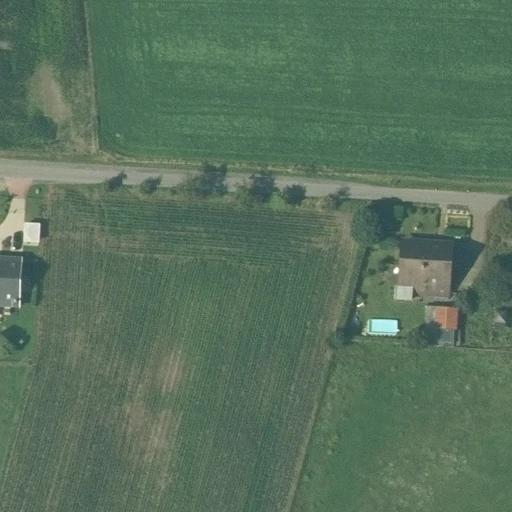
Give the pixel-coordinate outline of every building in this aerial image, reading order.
[(370,219),(369,242),(382,242),(383,220),(370,219)] [(446,247),(403,245),(402,264),(380,263),(379,287),(395,288),(394,300),(413,301),(413,293),(448,295),(449,277),(445,277),(446,247)] [(20,263),(0,261),(0,305),(18,307),(20,263)] [(458,274),(456,296),(480,298),(482,276),(458,274)] [(455,311),(425,309),(424,332),(417,332),(416,346),(452,348),(455,311)]
